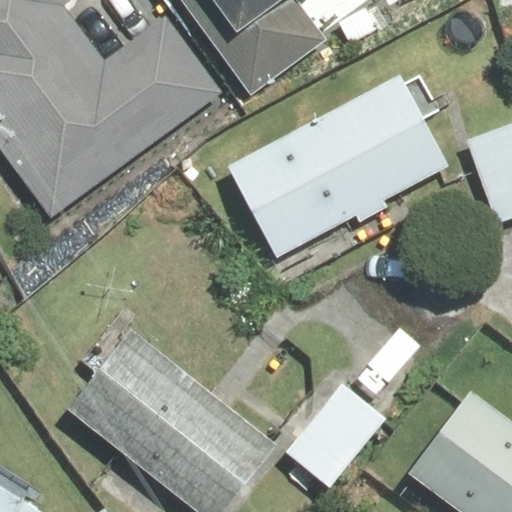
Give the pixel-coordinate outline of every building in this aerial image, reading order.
[(0,0),(0,132),(59,213),(234,85),(177,8),(111,56),(71,3),(75,0),(0,0)] [(191,0),(257,90),(332,36),(306,0),(191,0)] [(410,68),(239,160),(289,252),(365,211),(370,220),(396,206),(391,197),(460,159),(410,68)] [(511,127),(476,141),(508,227),(511,225),(511,127)] [(228,511),(286,442),(139,325),(78,401),(215,511),(228,511)] [(511,511),(511,408),(481,384),(418,463),(480,511),(511,511)] [(401,420),(352,386),(300,460),(349,494),(401,420)] [(0,511),(61,511),(0,473),(0,511)]
